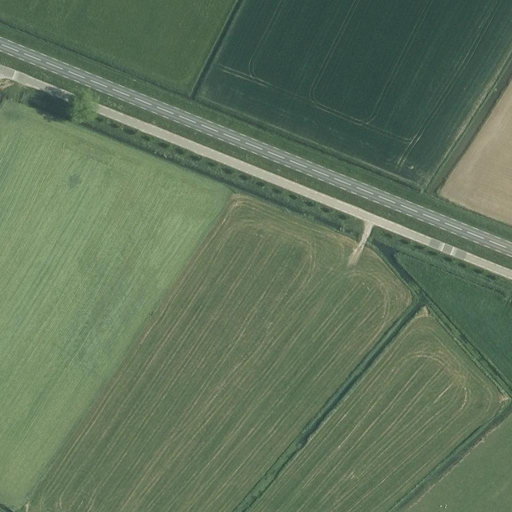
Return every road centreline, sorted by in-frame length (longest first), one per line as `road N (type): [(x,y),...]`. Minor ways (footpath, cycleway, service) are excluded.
road 1 (secondary): [(511,250),(0,45)]
road 2 (unclassified): [(511,274),(0,70)]
